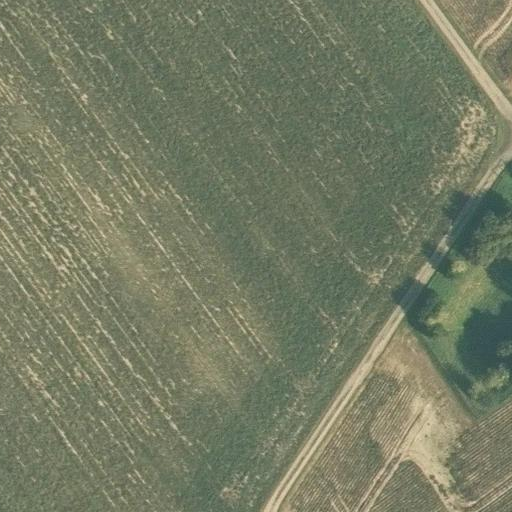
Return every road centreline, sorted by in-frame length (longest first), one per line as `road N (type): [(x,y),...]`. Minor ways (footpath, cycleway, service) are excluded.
road 1 (track): [(511,138),(273,511)]
road 2 (track): [(511,122),(422,0)]
